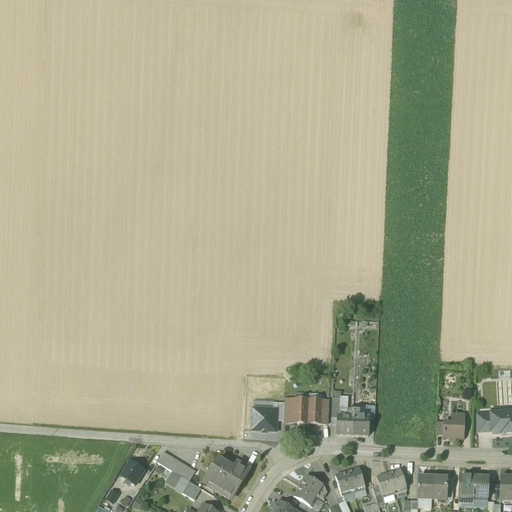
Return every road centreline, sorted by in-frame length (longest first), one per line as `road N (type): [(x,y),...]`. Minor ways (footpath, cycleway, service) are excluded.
road 1 (unclassified): [(283,462),(268,449),(0,428)]
road 2 (residential): [(283,462),(312,449),(511,457)]
